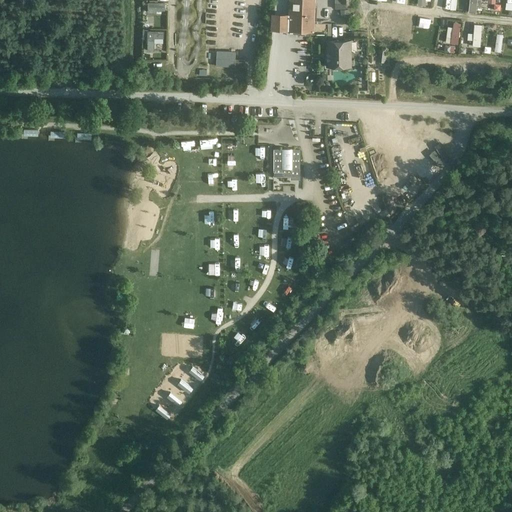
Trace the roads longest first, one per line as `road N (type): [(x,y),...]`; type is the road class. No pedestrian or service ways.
road 1 (unclassified): [(468,110),(462,146),(445,174),(115,511)]
road 2 (unclassified): [(0,89),(468,110)]
